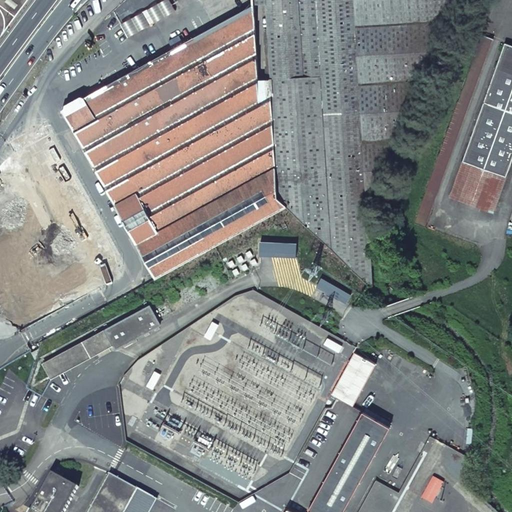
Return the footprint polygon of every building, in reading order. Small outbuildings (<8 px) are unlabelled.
[(0,0),(0,38),(1,37),(24,6),(28,0),(0,0)] [(252,0),(253,4),(163,55),(163,54),(157,55),(152,58),(149,63),(84,97),(81,96),(66,105),(65,108),(62,110),(155,279),(215,247),(287,207),(275,198),(271,95),(273,95),(272,80),(270,80),(258,80),(254,5),(267,5),(266,0),(252,0)] [(168,0),(162,0),(147,9),(155,23),(175,12),(168,0)] [(372,198),(457,0),(266,0),(267,5),(270,80),(272,80),(273,95),(271,95),(275,198),(287,207),(371,285),(376,287),(374,255),(370,256),(367,199),(372,198)] [(141,12),(149,26),(155,23),(147,9),(141,12)] [(141,12),(119,24),(127,39),(149,26),(141,12)] [(482,35),(415,223),(426,228),(493,39),(482,35)] [(511,45),(505,43),(463,161),(474,165),(461,200),(482,208),(495,173),(506,177),(511,160),(511,45)] [(474,165),(463,161),(450,196),(461,200),(474,165)] [(506,177),(495,173),(482,208),(493,212),(506,177)] [(295,243),(259,241),(258,256),(294,258),(295,243)] [(350,295),(320,278),(315,287),(345,304),(350,295)] [(150,306),(105,330),(113,345),(116,349),(160,325),(154,314),(150,306)] [(219,325),(212,321),(204,336),(211,340),(219,325)] [(90,358),(113,345),(105,330),(43,364),(51,379),(90,358)] [(342,346),(328,338),(324,344),(339,352),(342,346)] [(354,406),(376,364),(354,352),(331,394),(338,397),(354,406)] [(147,386),(153,389),(161,375),(155,371),(147,386)] [(308,511),(343,511),(357,486),(390,427),(363,412),(332,467),(308,510),(309,510),(308,511)] [(53,473),(31,511),(65,511),(79,487),(53,473)] [(125,511),(138,488),(110,473),(88,511),(125,511)] [(433,477),(422,498),(432,503),(444,483),(433,477)] [(153,511),(160,501),(138,488),(125,511),(153,511)]
